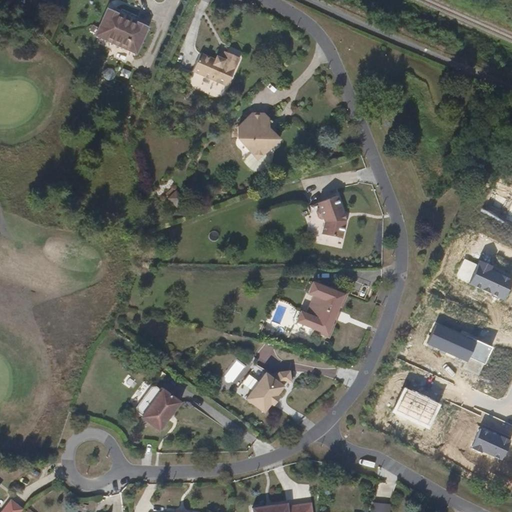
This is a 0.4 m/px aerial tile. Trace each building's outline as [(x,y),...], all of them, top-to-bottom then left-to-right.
[(137,55),(149,27),(137,22),(138,17),(122,10),(119,14),(107,9),(94,37),(137,55)] [(229,86),(241,58),(226,51),(223,58),(218,57),(216,60),(201,54),(194,72),(229,86)] [(234,136),(256,157),(277,136),(277,133),(273,130),(271,130),(265,136),(261,132),(266,127),(266,115),(261,110),(249,110),(235,124),(234,136)] [(178,192),(168,195),(171,206),(181,204),(178,192)] [(345,217),(335,193),(317,200),(318,205),(315,208),(317,215),(322,216),(324,219),(321,232),(342,236),(345,217)] [(510,279),(479,266),(470,287),(502,300),(510,279)] [(313,293),(306,311),(302,323),(314,327),(313,330),(330,336),(336,321),(333,320),(344,292),(312,279),(308,291),(313,293)] [(302,323),(306,311),(300,310),(296,320),(302,323)] [(474,341),(436,323),(426,344),(465,362),(467,357),(474,341)] [(490,348),(474,341),(467,357),(483,364),(490,348)] [(263,413),(283,386),(264,373),(244,399),(263,413)] [(159,432),(180,403),(162,389),(160,391),(155,387),(151,388),(136,408),(137,413),(142,416),(141,418),(159,432)] [(439,404),(404,388),(393,411),(428,428),(439,404)] [(508,439),(476,426),(468,447),(499,460),(508,439)] [(0,511),(18,511),(22,507),(10,499),(0,511)] [(314,511),(313,503),(297,506),(297,511),(314,511)]
